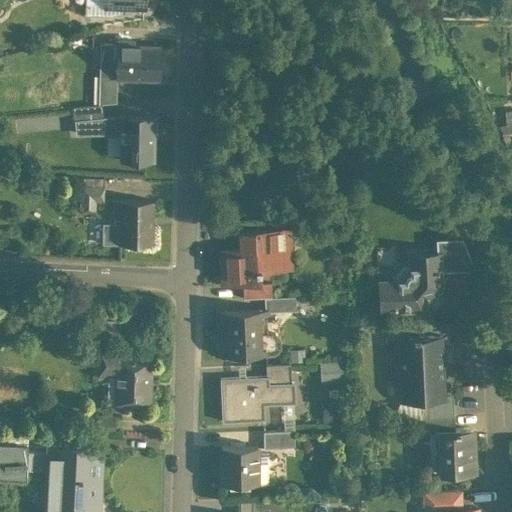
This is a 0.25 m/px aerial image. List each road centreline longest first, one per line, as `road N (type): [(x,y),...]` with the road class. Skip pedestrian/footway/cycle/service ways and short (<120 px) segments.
road 1 (residential): [(195,279),(200,31),(190,0)]
road 2 (residential): [(189,511),(195,279)]
road 3 (residential): [(195,279),(0,268)]
road 4 (residential): [(478,356),(494,415),(499,511)]
